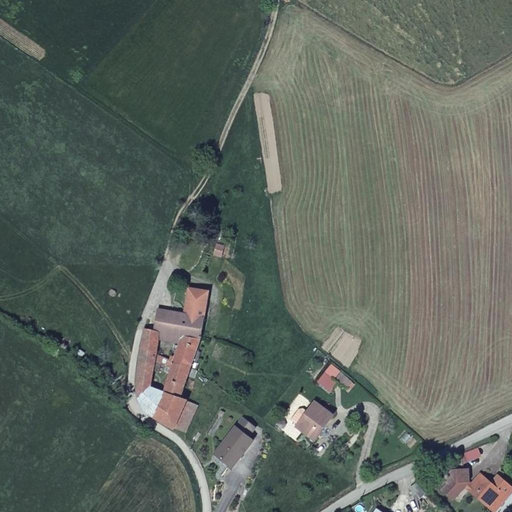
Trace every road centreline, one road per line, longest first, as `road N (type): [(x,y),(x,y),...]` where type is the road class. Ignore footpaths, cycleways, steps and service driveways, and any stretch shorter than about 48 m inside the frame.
road 1 (unclassified): [(164,264),(141,324),(131,397),(189,454),(206,511)]
road 2 (unclassified): [(511,418),(332,511)]
road 3 (track): [(0,213),(80,287),(133,362)]
road 4 (track): [(240,96),(207,175),(180,214),(164,264)]
